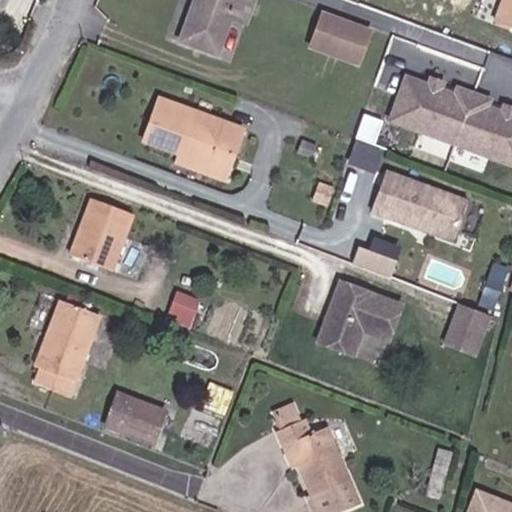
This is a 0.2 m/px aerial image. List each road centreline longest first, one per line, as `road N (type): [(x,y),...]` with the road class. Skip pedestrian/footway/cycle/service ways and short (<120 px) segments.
road 1 (unknown): [(17,125),(230,203)]
road 2 (unknown): [(0,393),(201,475)]
road 3 (unknown): [(353,0),(511,56)]
